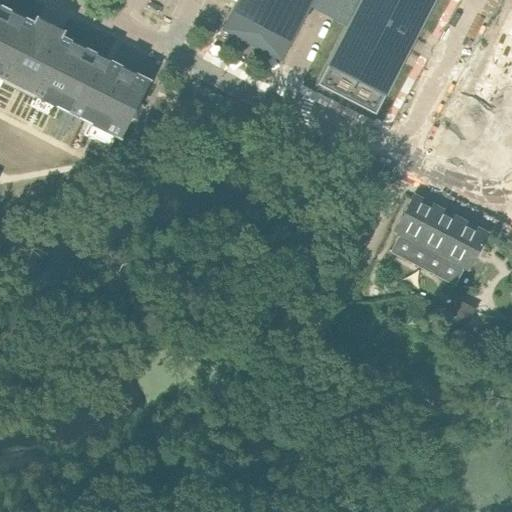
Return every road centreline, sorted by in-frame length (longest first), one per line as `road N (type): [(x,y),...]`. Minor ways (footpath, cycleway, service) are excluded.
road 1 (residential): [(169,51),(390,145)]
road 2 (residential): [(470,0),(390,145)]
